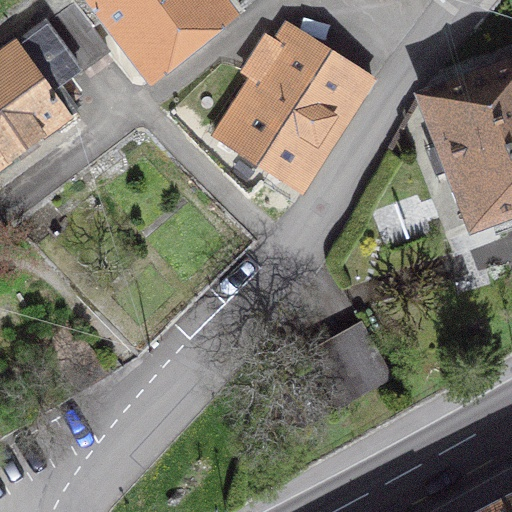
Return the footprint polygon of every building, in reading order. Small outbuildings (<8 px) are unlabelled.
[(93,0),(153,78),(231,15),(219,0),(93,0)] [(62,81),(107,49),(73,2),(0,54),(0,165),(77,109),(69,99),(73,96),(62,81)] [(216,135),(300,189),(371,80),(285,27),(275,43),(267,38),(244,70),(254,76),(216,135)] [(511,213),(511,59),(420,95),(472,229),(511,213)] [(36,343),(76,389),(109,371),(64,319),(36,343)] [(362,324),(307,355),(336,408),(392,377),(362,324)] [(511,511),(511,498),(485,511),(511,511)]
